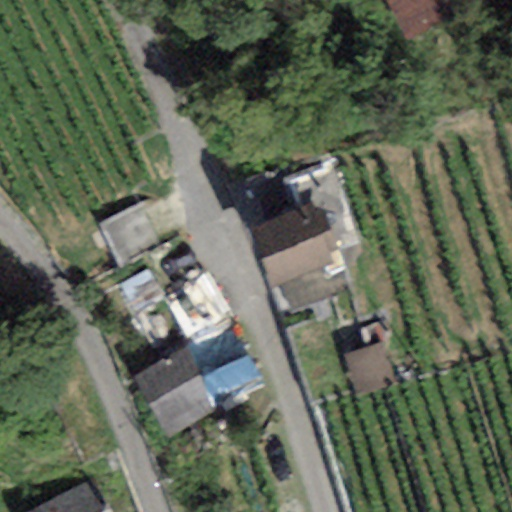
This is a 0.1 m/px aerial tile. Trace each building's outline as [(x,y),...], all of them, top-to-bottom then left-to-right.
[(397,0),(414,32),(473,0),(397,0)] [(317,205),(253,225),(270,280),(334,260),(317,205)] [(188,352),(215,402),(262,377),(236,327),(188,352)] [(185,346),(135,372),(167,432),(217,406),(215,402),(188,352),(185,346)] [(110,511),(96,479),(23,511),(110,511)]
